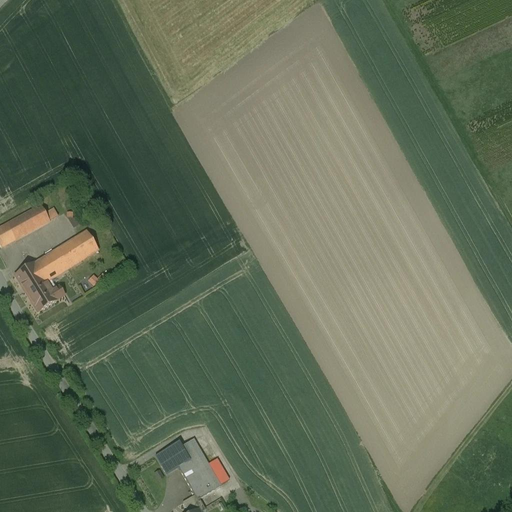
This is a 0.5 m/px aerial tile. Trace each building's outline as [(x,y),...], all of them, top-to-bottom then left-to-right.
[(71,196),(72,193),(71,191),(69,188),(67,187),(64,186),(61,187),(59,189),(58,191),(57,194),(58,196),(59,199),(62,200),(64,201),(67,200),(70,199),(71,196)] [(41,208),(0,230),(0,249),(57,218),(54,211),(45,216),(41,208)] [(86,234),(35,266),(34,265),(15,277),(37,314),(57,302),(57,301),(64,297),(58,289),(52,293),(46,284),(98,253),(86,234)] [(97,279),(93,275),(87,281),(93,287),(99,281),(103,285),(108,280),(102,274),(97,279)] [(220,488),(192,442),(181,448),(190,462),(178,470),(194,497),(197,502),(199,501),(220,488)] [(178,444),(155,458),(166,477),(178,470),(190,462),(181,448),(178,444)] [(194,497),(182,504),(186,511),(205,511),(199,501),(197,502),(194,497)]
